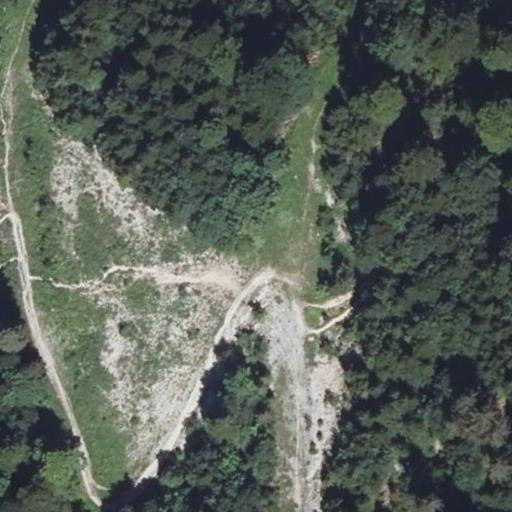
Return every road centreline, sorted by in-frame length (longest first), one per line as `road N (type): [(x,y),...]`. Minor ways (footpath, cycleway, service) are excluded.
road 1 (track): [(13,216),(30,311),(74,421),(91,491),(103,501),(124,501),(147,469),(238,296),(254,281),(279,278),(294,288),(303,338)]
road 2 (track): [(379,0),(321,103),(294,288)]
road 3 (track): [(303,338),(299,511)]
